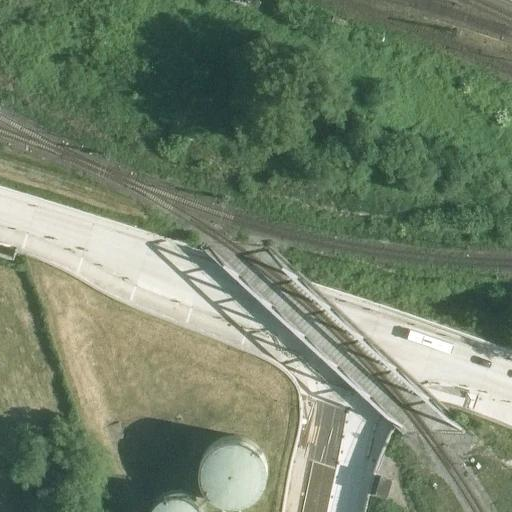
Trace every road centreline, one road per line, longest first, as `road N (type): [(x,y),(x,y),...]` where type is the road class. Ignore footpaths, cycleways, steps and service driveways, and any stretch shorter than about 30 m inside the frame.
road 1 (secondary): [(0,220),(362,341)]
road 2 (residential): [(362,341),(324,511)]
road 3 (secondary): [(362,341),(511,396)]
